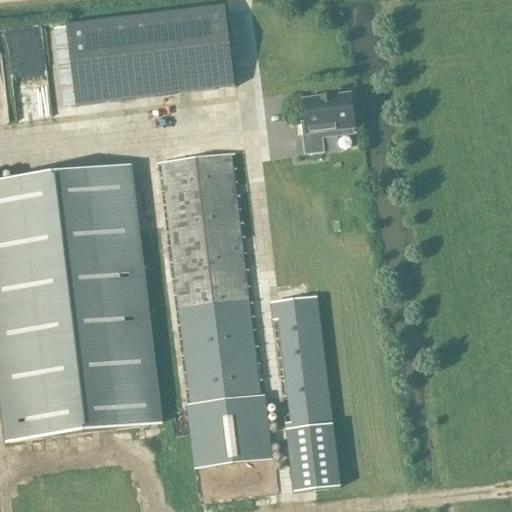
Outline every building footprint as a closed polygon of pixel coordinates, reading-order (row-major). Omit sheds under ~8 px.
[(67,41),(75,107),(234,88),(226,21),(67,41)] [(303,142),(296,143),(298,158),(304,157),(324,155),(322,138),(336,136),(335,132),(353,130),(349,96),(302,102),(305,123),(300,124),(303,142)] [(232,156),(161,165),(191,405),(187,405),(194,470),(273,460),(265,395),(261,395),(232,156)] [(0,184),(0,364),(10,444),(154,427),(132,224),(136,224),(130,169),(0,184)] [(318,296),(270,301),(272,318),(279,317),(291,421),(285,422),(294,495),(312,493),(311,491),(340,487),(318,296)]
